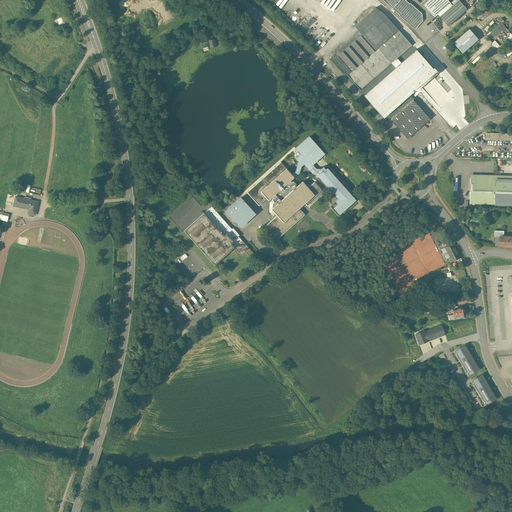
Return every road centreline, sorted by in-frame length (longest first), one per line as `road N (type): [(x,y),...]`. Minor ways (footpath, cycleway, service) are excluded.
road 1 (primary): [(77,0),(112,96),(130,222),(123,339),(95,450)]
road 2 (track): [(416,365),(348,420),(323,428),(222,304)]
road 3 (track): [(153,2),(190,16),(143,49),(140,74),(153,124),(209,196)]
road 4 (residential): [(398,191),(346,233),(277,259),(188,332)]
road 5 (secondary): [(400,166),(307,62),(238,0)]
road 6 (track): [(95,44),(55,105),(42,206)]
